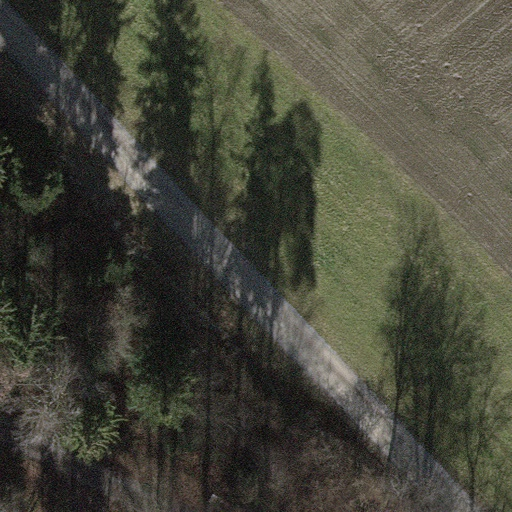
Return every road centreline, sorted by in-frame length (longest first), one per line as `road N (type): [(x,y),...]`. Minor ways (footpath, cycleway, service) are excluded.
road 1 (residential): [(0,22),(460,511)]
road 2 (track): [(0,424),(143,511)]
